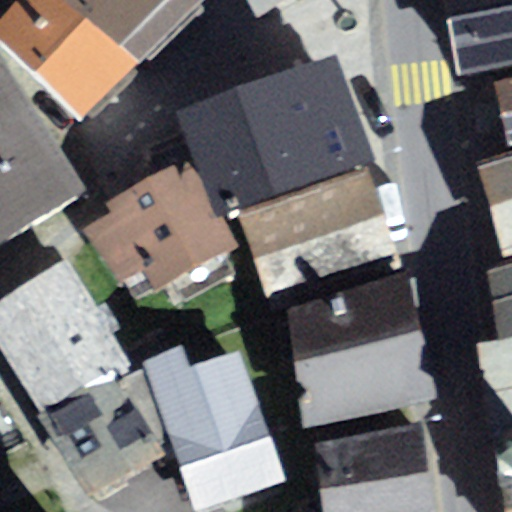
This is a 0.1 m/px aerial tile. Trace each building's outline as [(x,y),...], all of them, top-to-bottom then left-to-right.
[(64,0),(46,0),(0,48),(88,133),(143,77),(64,0)] [(212,0),(64,0),(143,77),(215,3),(212,0)] [(239,0),(254,29),(312,0),(239,0)] [(511,0),(452,0),(468,87),(511,79),(511,0)] [(6,58),(0,61),(0,260),(93,206),(6,58)] [(290,81),(190,116),(224,213),(374,160),(340,63),(315,72),(290,81)] [(110,215),(87,227),(117,282),(143,269),(153,288),(232,245),(187,162),(105,206),(110,215)] [(511,168),(483,178),(507,257),(511,255),(511,168)] [(367,171),(236,215),(268,309),(399,265),(367,171)] [(511,258),(485,265),(497,340),(511,336),(511,258)] [(75,276),(0,330),(0,351),(55,430),(129,388),(134,382),(75,276)] [(410,279),(285,308),(313,428),(438,398),(410,279)] [(511,435),(511,336),(497,340),(477,343),(487,440),(511,435)] [(238,511),(290,495),(249,366),(208,379),(201,358),(154,373),(198,511),(238,511)] [(129,388),(55,430),(100,510),(175,467),(129,388)] [(435,511),(426,443),(313,458),(320,511),(435,511)]
